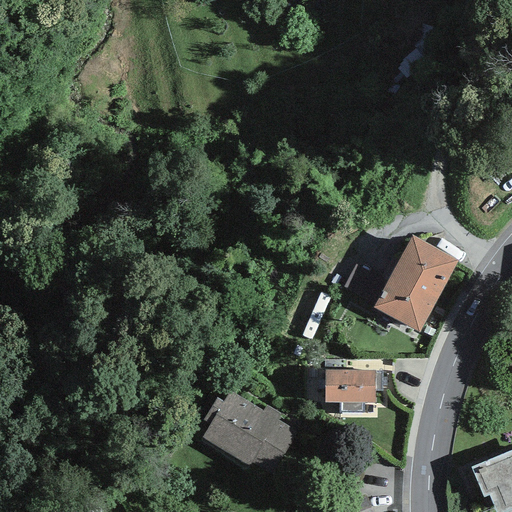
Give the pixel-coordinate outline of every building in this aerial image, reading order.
[(459,265),(412,240),(373,311),(421,336),(459,265)] [(375,376),(326,375),(326,406),(375,407),(375,376)] [(295,436),(232,400),(207,441),(249,465),(251,461),(273,474),(295,436)] [(511,454),(471,472),(483,500),(489,497),(495,511),(507,511),(511,510),(511,454)] [(337,511),(373,511),(369,499),(337,509),(337,511)]
